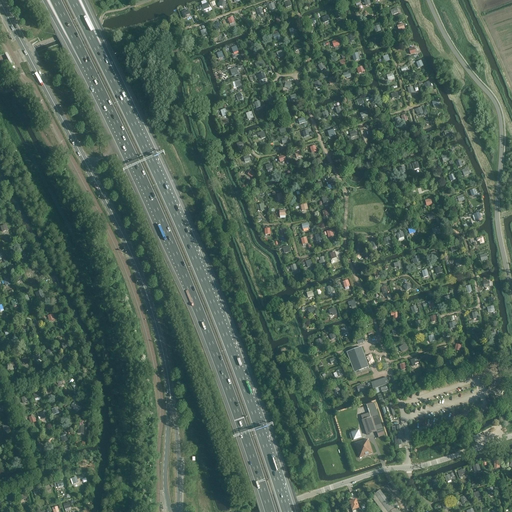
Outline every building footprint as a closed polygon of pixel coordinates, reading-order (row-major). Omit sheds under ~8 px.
[(274,2),(267,5),(270,13),(277,11),(274,2)] [(210,11),(208,4),(200,7),(203,14),(210,11)] [(188,9),(182,12),(184,18),(191,16),(188,9)] [(339,11),(332,13),(335,22),(342,19),(339,11)] [(322,17),(324,23),(331,20),(329,15),(322,17)] [(234,17),(227,19),(230,28),(237,26),(234,17)] [(318,27),(314,19),(307,22),(311,30),(318,27)] [(216,30),(221,28),(219,21),(213,24),(216,30)] [(405,29),(402,22),(395,24),(398,31),(405,29)] [(208,35),(205,28),(198,31),(201,38),(208,35)] [(280,38),(277,31),(271,33),(274,40),(280,38)] [(353,35),(346,37),(350,45),(356,43),(353,35)] [(252,39),(246,41),(248,49),(254,47),(252,39)] [(298,42),(292,45),(296,53),(302,50),(298,42)] [(225,57),(222,50),(215,53),(219,60),(225,57)] [(387,53),(381,55),(384,64),(389,63),(387,53)] [(343,57),(336,60),(339,67),(346,64),(343,57)] [(423,68),(420,60),(413,63),(417,71),(423,68)] [(322,62),(316,64),(318,71),(325,69),(322,62)] [(364,72),(361,64),(354,67),(357,75),(364,72)] [(407,66),(401,68),(403,74),(409,72),(407,66)] [(238,74),(235,68),(229,71),(232,77),(238,74)] [(395,80),(392,71),(385,74),(388,82),(395,80)] [(262,72),(256,74),(259,82),(265,80),(262,72)] [(334,76),(328,79),(331,86),(337,83),(334,76)] [(321,80),(314,82),(317,90),(324,88),(321,80)] [(416,93),(414,84),(407,87),(409,95),(416,93)] [(241,91),(233,94),(235,100),(243,98),(241,91)] [(366,98),(367,101),(370,100),(370,102),(375,100),(373,92),(368,93),(369,97),(366,98)] [(298,100),(295,93),(289,95),(291,102),(298,100)] [(275,103),(271,95),(264,98),(268,106),(275,103)] [(437,101),(429,104),(432,111),(440,107),(437,101)] [(340,105),(334,107),(336,115),(343,113),(340,105)] [(224,108),(217,110),(221,119),(227,117),(224,108)] [(365,109),(357,113),(359,119),(367,115),(365,109)] [(252,112),(245,114),(247,122),(254,119),(252,112)] [(303,118),(295,121),(297,127),(305,124),(303,118)] [(383,121),(376,124),(379,131),(386,129),(383,121)] [(451,127),(442,130),(444,137),(453,134),(451,127)] [(264,129),(256,132),(259,139),(267,136),(264,129)] [(304,137),(314,135),(313,130),(309,131),(308,129),(302,130),(304,137)] [(357,131),(349,133),(351,139),(359,137),(357,131)] [(286,136),(278,139),(281,146),(289,143),(286,136)] [(243,141),(235,144),(237,151),(245,148),(243,141)] [(315,144),(309,147),(312,154),(318,152),(315,144)] [(450,161),(447,153),(440,156),(444,163),(450,161)] [(284,156),(276,158),(278,164),(286,162),(284,156)] [(420,168),(417,159),(411,161),(413,170),(420,168)] [(394,177),(390,167),(383,170),(386,180),(394,177)] [(469,169),(461,171),(463,177),(471,175),(469,169)] [(255,174),(247,170),(244,176),(252,181),(255,174)] [(335,185),(332,177),(325,179),(328,187),(335,185)] [(301,186),(295,188),(298,195),(303,193),(301,186)] [(463,192),(456,196),(459,202),(466,198),(463,192)] [(262,199),(256,200),(258,208),(264,207),(262,199)] [(431,199),(423,202),(425,208),(433,205),(431,199)] [(331,217),(327,210),(321,212),(324,219),(331,217)] [(478,212),(470,215),(474,222),(481,219),(478,212)] [(309,225),(301,227),(303,234),(311,232),(309,225)] [(438,226),(428,229),(431,236),(440,233),(438,226)] [(402,230),(394,234),(397,240),(405,237),(402,230)] [(331,231),(322,234),(325,241),(334,238),(331,231)] [(308,237),(299,238),(300,246),(309,245),(308,237)] [(375,240),(369,242),(372,250),(378,248),(375,240)] [(286,244),(280,247),(284,255),(290,252),(286,244)] [(437,250),(429,252),(431,259),(439,257),(437,250)] [(333,253),(326,256),(329,263),(336,260),(333,253)] [(420,255),(412,257),(414,264),(421,262),(420,255)] [(463,267),(461,259),(453,261),(456,270),(463,267)] [(312,260),(303,262),(305,270),(314,267),(312,260)] [(400,260),(392,263),(396,271),(404,267),(400,260)] [(428,269),(420,273),(423,281),(431,278),(428,269)] [(489,279),(483,280),(485,288),(491,286),(489,279)] [(348,280),(340,283),(343,290),(351,287),(348,280)] [(408,283),(403,286),(407,291),(412,288),(408,283)] [(387,286),(379,289),(382,297),(390,294),(387,286)] [(311,290),(304,292),(306,298),(313,295),(311,290)] [(453,303),(450,295),(444,297),(447,305),(453,303)] [(350,309),(357,306),(354,300),(348,302),(350,309)] [(416,305),(409,308),(412,316),(419,314),(416,305)] [(335,307),(327,311),(330,319),(339,316),(335,307)] [(482,321),(480,313),(473,314),(475,323),(482,321)] [(433,326),(440,324),(438,316),(431,318),(433,326)] [(27,330),(25,324),(19,326),(21,332),(27,330)] [(400,335),(397,325),(390,328),(393,338),(400,335)] [(348,335),(346,327),(340,329),(342,337),(348,335)] [(500,339),(497,331),(491,333),(493,341),(500,339)] [(325,345),(321,337),(315,340),(318,348),(325,345)] [(369,367),(361,347),(347,353),(355,373),(369,367)] [(53,356),(51,349),(45,351),(47,358),(53,356)] [(432,352),(424,356),(426,361),(434,358),(432,352)] [(416,366),(416,363),(419,362),(418,358),(411,360),(413,367),(416,366)] [(406,362),(398,365),(401,373),(409,370),(406,362)] [(342,377),(339,370),(333,373),(336,380),(342,377)] [(389,384),(387,378),(372,383),(373,389),(389,384)] [(79,407),(75,401),(73,403),(73,404),(71,406),(75,410),(79,407)] [(385,436),(374,403),(367,405),(371,418),(362,420),(367,435),(377,432),(378,438),(385,436)] [(351,433),(353,440),(360,439),(358,431),(351,433)] [(68,441),(66,434),(60,436),(62,443),(68,441)] [(373,454),(368,440),(365,441),(364,440),(355,443),(359,458),(373,454)] [(18,457),(16,451),(10,452),(13,459),(18,457)] [(466,476),(463,468),(455,471),(458,478),(466,476)] [(439,485),(436,478),(429,480),(431,488),(439,485)] [(493,488),(486,490),(488,497),(494,496),(493,488)] [(391,505),(380,490),(375,494),(387,511),(399,511),(396,507),(399,505),(396,502),(391,505)] [(465,497),(458,500),(462,506),(468,503),(465,497)] [(359,511),(356,500),(350,502),(353,511),(356,509),(357,511),(359,511)] [(448,502),(442,504),(444,510),(450,508),(448,502)]
